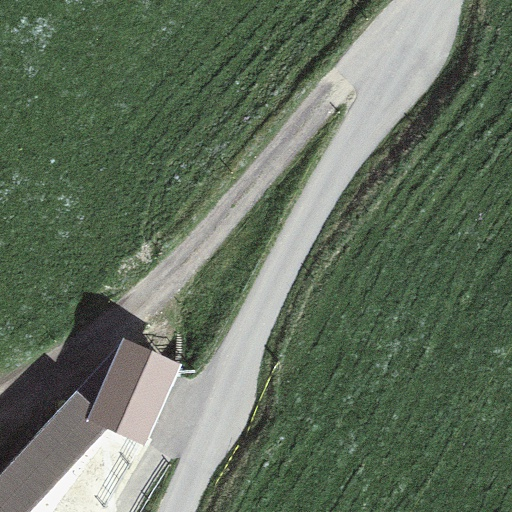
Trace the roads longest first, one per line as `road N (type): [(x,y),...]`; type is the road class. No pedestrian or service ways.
road 1 (unclassified): [(430,0),(217,408),(172,511)]
road 2 (track): [(0,420),(119,334),(198,260),(328,90),(404,42)]
road 3 (track): [(117,511),(160,437),(217,408)]
